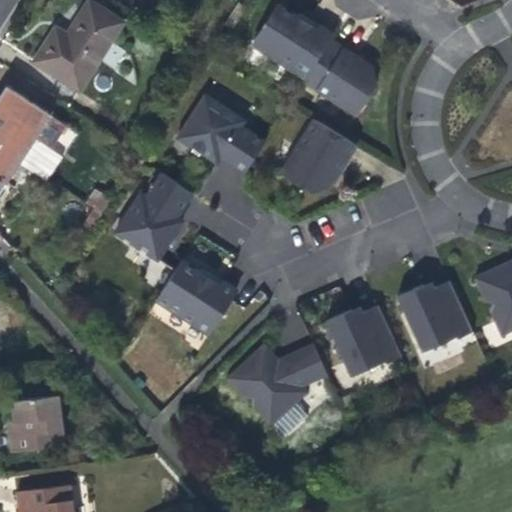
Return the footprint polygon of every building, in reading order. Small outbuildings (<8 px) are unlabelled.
[(54,27),(34,60),(78,89),(119,21),(88,1),(66,35),(54,27)] [(328,40),(332,35),(318,26),(315,31),(309,26),(277,6),(251,46),(303,79),(328,40)] [(355,57),(328,40),(303,79),(302,82),(354,115),(374,84),(372,74),(367,71),(353,62),(355,57)] [(355,57),(353,62),(367,71),(370,67),(360,61),(355,57)] [(0,189),(34,139),(50,150),(66,127),(4,85),(0,91),(0,189)] [(243,174),(263,143),(238,127),(242,121),(203,96),(176,139),(214,164),(218,158),(226,163),(243,174)] [(338,173),(355,145),(313,120),(280,173),(311,192),(322,189),(324,185),(333,170),(338,173)] [(333,170),(324,185),(329,188),(333,181),(338,173),(333,170)] [(193,195),(162,175),(147,199),(141,195),(116,234),(158,262),(183,223),(177,219),(185,207),(193,195)] [(511,261),(474,278),(499,336),(511,331),(511,261)] [(212,283),(179,262),(154,301),(206,335),(235,292),(221,283),(218,287),(212,283)] [(395,297),(420,352),(454,336),(455,339),(470,332),(447,280),(431,287),(423,291),(421,285),(395,297)] [(429,282),(421,285),(423,291),(431,287),(429,282)] [(383,364),(400,357),(376,306),(361,313),(353,317),(350,310),(324,322),(349,376),(382,361),(383,364)] [(358,307),(350,310),(353,317),(361,313),(358,307)] [(311,345),(277,361),(271,366),(257,350),(226,379),(269,426),(306,392),(301,387),(326,375),(311,345)] [(262,345),(257,350),(271,366),(277,361),(262,345)] [(8,402),(11,423),(5,423),(6,437),(8,452),(65,445),(59,396),(8,402)] [(17,492),(19,511),(71,511),(69,486),(17,492)]
